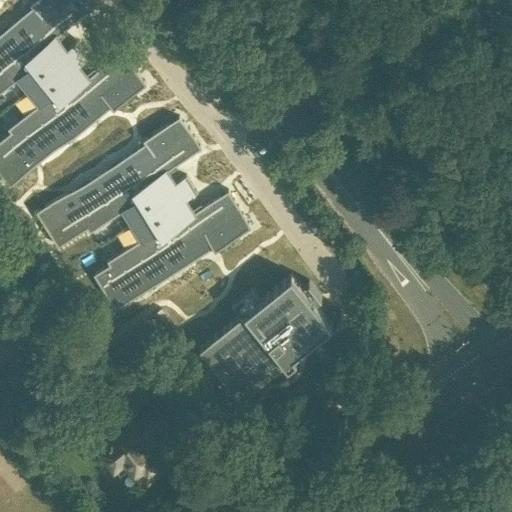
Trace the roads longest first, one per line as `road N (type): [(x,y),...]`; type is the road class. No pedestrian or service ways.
road 1 (secondary): [(369,223),(198,0)]
road 2 (secondary): [(461,381),(307,511)]
road 3 (secondary): [(309,511),(478,404)]
road 4 (secondary): [(503,352),(369,223)]
road 5 (secondary): [(369,223),(461,381)]
